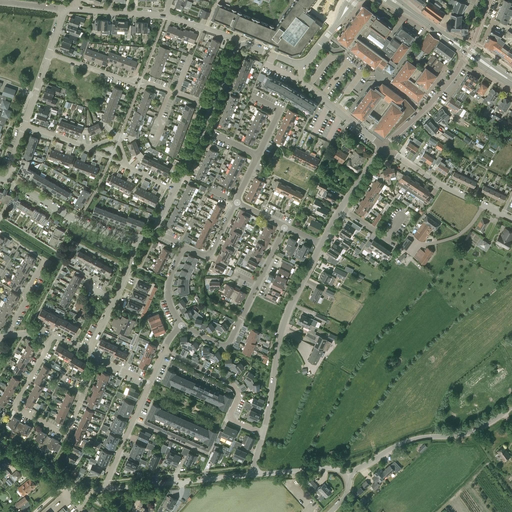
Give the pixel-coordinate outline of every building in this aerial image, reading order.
[(190,8),(191,5),(177,0),(175,6),(183,9),(184,6),(190,8)] [(294,0),(296,1),(295,2),(294,2),(276,25),(277,26),(275,28),(273,27),(274,26),(270,25),(269,27),(267,26),(268,24),(261,22),(261,23),(259,22),(259,20),(252,17),(251,19),(249,18),(250,17),(243,14),(243,16),(241,15),(242,13),(238,11),(237,12),(235,12),(236,11),(232,9),(232,10),(221,5),(222,5),(218,3),(211,20),(215,22),(216,20),(218,20),(217,22),(223,24),(224,23),(226,24),(225,26),(229,27),(229,26),(231,27),(231,28),(235,30),(236,28),(238,29),(237,30),(243,33),(244,31),(246,32),(245,34),(249,35),(253,37),(253,35),(255,36),(255,37),(261,40),(262,39),(264,39),(263,41),(267,43),(267,42),(270,43),(269,46),(272,47),(273,44),(276,46),(274,49),(278,51),(279,49),(281,50),(280,51),(287,54),(287,52),(289,53),(288,55),(292,57),(293,56),(299,54),(299,55),(302,51),(300,50),(301,48),(303,49),(307,44),(306,43),(307,41),(309,43),(313,36),(312,35),(313,33),(314,34),(318,29),(317,28),(318,26),(320,27),(323,24),(306,11),(308,10),(311,7),(309,6),(310,4),(312,5),(315,0),(294,0)] [(426,4),(424,2),(425,0),(414,0),(424,7),(421,11),(438,23),(445,13),(440,9),(441,7),(435,2),(433,4),(428,1),(426,4)] [(465,4),(456,0),(456,1),(455,0),(450,10),(448,11),(453,12),(453,14),(451,14),(451,22),(450,21),(450,23),(446,23),(446,28),(449,28),(449,30),(461,31),(460,33),(462,35),(465,35),(467,33),(468,31),(469,24),(462,23),(461,22),(462,15),(460,15),(460,13),(462,13),(462,12),(463,13),(467,6),(465,5),(465,4)] [(511,9),(511,5),(510,5),(511,2),(504,0),(503,0),(502,6),(511,9)] [(499,11),(500,11),(511,15),(511,9),(502,6),(501,5),(499,11)] [(366,10),(365,9),(364,9),(361,9),(351,22),(350,23),(338,39),(379,70),(386,68),(391,72),(394,67),(395,65),(395,66),(397,63),(396,63),(409,47),(405,44),(407,43),(403,40),(401,44),(394,53),(386,47),(380,54),(377,52),(375,50),(363,41),(366,37),(373,29),(378,33),(385,38),(394,25),(384,17),(380,18),(367,9),(366,10)] [(207,19),(209,12),(204,10),(201,17),(207,19)] [(500,12),(499,12),(498,16),(499,18),(502,19),(500,22),(507,25),(507,24),(510,25),(511,22),(511,15),(500,11),(500,12)] [(82,25),(85,18),(78,16),(77,20),(71,17),(69,23),(78,26),(79,24),(82,25)] [(101,29),(101,20),(95,19),(95,26),(92,26),(91,33),(101,33),(101,29)] [(101,29),(101,33),(110,34),(110,27),(107,27),(108,20),(101,20),(101,29)] [(120,31),(121,21),(115,21),(114,27),(111,26),(111,34),(117,34),(117,30),(120,31)] [(130,38),(130,35),(131,28),(127,28),(128,21),(121,21),(120,31),(127,31),(126,38),(130,38)] [(141,32),(141,22),(135,22),(135,27),(132,27),(132,34),(135,34),(135,31),(141,32)] [(149,34),(149,28),(147,28),(147,23),(141,22),(141,32),(146,32),(146,34),(149,34)] [(77,29),(78,26),(69,23),(66,29),(73,31),(71,34),(78,37),(81,30),(77,29)] [(394,53),(401,44),(403,40),(410,31),(402,25),(395,34),(386,47),(394,53)] [(172,27),(169,26),(165,35),(171,37),(175,27),(174,26),(172,27)] [(176,39),(180,30),(176,29),(176,28),(176,27),(175,27),(171,37),(176,39)] [(494,50),(499,42),(501,39),(503,34),(502,34),(503,33),(492,27),(489,34),(489,35),(484,43),(485,45),(487,46),(487,47),(494,50)] [(380,42),(379,41),(374,38),(378,33),(373,29),(366,37),(378,46),(380,42)] [(182,41),(186,30),(185,30),(185,31),(184,30),(183,31),(183,32),(180,30),(176,39),(182,41)] [(189,32),(186,30),(182,41),(182,39),(188,41),(192,31),(190,31),(189,31),(189,32)] [(193,43),(197,34),(193,33),(193,32),(192,31),(188,41),(193,43)] [(410,46),(417,37),(410,31),(403,40),(407,43),(410,46)] [(511,44),(511,33),(508,31),(507,33),(506,32),(504,35),(503,34),(501,39),(499,42),(494,50),(498,52),(504,57),(511,44)] [(385,38),(378,33),(374,38),(379,41),(382,38),(383,39),(384,37),(385,38)] [(428,54),(439,40),(429,33),(419,46),(428,54)] [(75,43),(77,38),(71,36),(70,39),(64,36),(62,42),(70,45),(71,42),(75,43)] [(375,50),(378,46),(366,37),(363,41),(375,50)] [(220,42),(212,39),(211,42),(208,41),(207,43),(218,47),(220,42)] [(441,54),(447,46),(440,40),(433,49),(441,54)] [(70,45),(62,42),(60,48),(65,49),(63,54),(71,56),(73,50),(69,49),(70,45)] [(377,52),(383,44),(380,42),(378,46),(375,50),(377,52)] [(207,43),(206,45),(209,46),(207,49),(215,53),(218,47),(207,43)] [(380,54),(386,47),(383,44),(377,52),(380,54)] [(167,56),(169,50),(159,46),(159,48),(159,49),(160,49),(158,52),(167,56)] [(448,60),(454,52),(447,46),(441,54),(444,56),(442,58),(445,60),(446,58),(448,60)] [(88,61),(92,51),(87,49),(83,57),(87,59),(87,60),(88,61)] [(203,52),(202,53),(213,58),(215,53),(207,49),(206,53),(203,52)] [(94,61),(98,53),(92,51),(88,61),(90,61),(91,61),(91,60),(94,61)] [(112,63),(115,54),(110,52),(108,56),(108,57),(106,62),(107,63),(108,62),(109,62),(112,63)] [(167,56),(158,52),(157,56),(155,56),(155,57),(165,61),(167,56)] [(99,65),(103,55),(98,53),(94,61),(98,63),(97,63),(98,64),(99,65)] [(202,53),(201,56),(204,57),(203,60),(211,63),(213,58),(202,53)] [(117,66),(121,56),(115,54),(112,63),(115,64),(115,65),(116,66),(117,66)] [(105,65),(106,62),(108,57),(108,56),(103,55),(99,65),(100,65),(101,65),(101,64),(105,65)] [(432,67),(438,59),(433,55),(427,63),(432,67)] [(123,67),(126,58),(121,56),(117,66),(118,67),(119,66),(123,67)] [(163,66),(165,61),(155,57),(155,58),(155,59),(156,60),(154,63),(163,66)] [(128,70),(131,60),(126,58),(123,67),(126,68),(126,69),(126,70),(128,70)] [(200,63),(192,59),(191,61),(199,64),(210,69),(212,64),(211,63),(203,60),(204,61),(203,64),(200,63)] [(251,67),(253,62),(244,59),(243,64),(251,67)] [(134,71),(137,62),(131,60),(128,70),(129,71),(130,70),(134,71)] [(422,71),(407,60),(393,78),(394,79),(394,83),(415,99),(415,98),(420,98),(436,76),(425,67),(422,71)] [(444,64),(439,60),(433,68),(438,72),(444,64)] [(163,66),(154,63),(153,66),(151,66),(151,68),(161,72),(163,66)] [(207,74),(210,69),(199,64),(198,67),(201,68),(200,71),(207,74)] [(249,72),(251,67),(243,64),(241,69),(249,72)] [(159,77),(161,72),(151,68),(151,69),(151,70),(150,74),(159,77)] [(247,77),(249,72),(241,69),(239,74),(247,77)] [(198,74),(195,73),(195,75),(205,79),(207,74),(200,71),(198,74)] [(193,74),(190,73),(189,75),(196,78),(195,81),(203,85),(205,79),(195,75),(193,74)] [(257,80),(263,83),(266,75),(260,73),(257,80)] [(457,112),(478,79),(470,73),(466,79),(463,78),(446,105),(457,112)] [(245,83),(247,77),(239,74),(237,79),(245,83)] [(282,82),(268,76),(263,87),(268,90),(269,88),(277,91),(284,96),(312,113),(318,104),(290,87),(282,82)] [(245,83),(237,79),(233,87),(242,91),(245,83)] [(201,90),(203,85),(195,81),(193,85),(189,83),(188,84),(201,90)] [(0,87),(2,83),(0,82),(0,137),(2,133),(0,132),(3,124),(4,124),(7,117),(9,118),(11,111),(7,109),(10,102),(5,100),(7,96),(13,98),(16,90),(5,86),(2,95),(0,94),(0,87)] [(188,85),(183,82),(182,85),(191,89),(190,92),(198,96),(201,90),(188,84),(188,85)] [(488,86),(482,83),(482,82),(481,82),(482,83),(480,85),(478,84),(475,90),(473,89),(470,94),(473,96),(476,91),(482,95),(483,95),(488,87),(488,86)] [(400,96),(390,89),(385,85),(375,86),(375,87),(373,89),(371,87),(352,112),(360,118),(358,120),(368,127),(367,128),(367,129),(368,128),(371,131),(371,132),(372,131),(368,128),(371,125),(384,135),(393,124),(397,123),(403,115),(402,110),(400,108),(401,106),(402,106),(400,96)] [(58,94),(60,89),(53,86),(52,89),(46,87),(44,93),(53,95),(54,93),(58,94)] [(124,97),(125,95),(121,93),(122,90),(114,87),(112,92),(124,97)] [(487,101),(491,104),(493,101),(494,102),(496,98),(495,98),(498,93),(492,89),(486,98),(485,97),(484,99),(482,101),(486,103),(487,101)] [(151,98),(153,93),(145,90),(143,95),(151,98)] [(123,99),(124,97),(112,92),(110,98),(118,101),(119,97),(123,99)] [(54,106),(56,101),(51,99),(53,95),(44,93),(42,99),(48,101),(47,104),(54,106)] [(149,104),(151,98),(143,95),(141,101),(149,104)] [(236,103),(238,98),(230,95),(228,100),(236,103)] [(496,109),(500,112),(507,99),(504,97),(500,104),(499,103),(496,109)] [(120,107),(121,105),(117,104),(118,101),(110,98),(108,103),(120,107)] [(505,111),(507,108),(511,101),(507,99),(500,112),(503,113),(504,111),(505,111)] [(147,109),(149,104),(141,101),(139,106),(147,109)] [(120,109),(120,107),(108,103),(106,108),(114,111),(115,108),(119,110),(120,109)] [(194,107),(185,104),(184,107),(180,106),(179,108),(183,110),(192,113),(194,107)] [(487,117),(493,108),(488,105),(483,114),(487,117)] [(145,115),(147,109),(139,106),(137,111),(143,114),(145,115)] [(39,107),(37,113),(47,116),(46,116),(50,117),(51,113),(56,114),(58,111),(52,109),(53,108),(51,107),(51,108),(46,107),(46,110),(39,107)] [(116,118),(117,116),(112,115),(114,111),(106,108),(104,114),(116,118)] [(451,128),(453,126),(444,117),(448,114),(442,108),(437,112),(449,125),(450,126),(451,128)] [(295,119),(298,114),(289,109),(286,115),(295,119)] [(190,118),(192,113),(183,110),(181,115),(190,118)] [(265,120),(265,119),(265,118),(266,114),(260,112),(258,111),(258,110),(255,116),(265,120)] [(141,119),(143,114),(137,111),(135,111),(133,116),(141,119)] [(449,125),(437,112),(432,117),(438,123),(440,121),(443,124),(444,123),(448,128),(450,126),(449,125)] [(48,127),(49,124),(48,123),(48,122),(48,121),(45,120),(46,116),(47,116),(37,113),(35,119),(42,121),(41,124),(48,127)] [(491,118),(489,120),(492,122),(494,119),(496,117),(497,118),(498,115),(495,113),(494,115),(493,115),(491,118)] [(115,120),(116,118),(104,114),(102,119),(101,119),(99,121),(104,125),(106,123),(107,121),(110,122),(111,119),(115,120)] [(462,124),(464,120),(454,114),(451,117),(462,124)] [(181,115),(179,115),(177,119),(180,120),(179,121),(188,124),(190,118),(181,115)] [(293,124),(295,119),(286,115),(284,120),(293,124)] [(141,119),(133,116),(131,121),(139,125),(141,119)] [(263,122),(264,121),(265,120),(255,116),(253,121),(261,125),(263,122)] [(63,130),(66,122),(67,119),(62,117),(61,120),(60,120),(58,128),(63,130)] [(227,127),(229,122),(221,119),(219,124),(227,127)] [(290,129),(293,124),(284,120),(281,125),(290,129)] [(432,134),(437,129),(429,120),(423,125),(432,134)] [(503,122),(502,122),(499,126),(505,129),(507,125),(508,122),(504,120),(503,122)] [(69,132),(72,121),(70,121),(69,123),(66,122),(63,130),(69,132)] [(74,134),(77,126),(73,125),(74,122),(72,121),(69,132),(74,134)] [(96,133),(102,131),(100,128),(102,128),(104,125),(99,121),(98,122),(98,123),(93,125),(96,133)] [(129,127),(137,130),(139,125),(131,121),(129,127)] [(186,129),(188,124),(179,121),(177,126),(186,129)] [(260,131),(260,130),(260,128),(261,125),(253,121),(250,126),(260,131)] [(82,127),(83,125),(78,123),(77,126),(74,134),(79,136),(80,133),(82,134),(85,134),(85,127),(82,127)] [(96,133),(93,125),(88,128),(87,127),(85,127),(85,134),(88,134),(90,133),(91,135),(96,133)] [(288,134),(290,129),(281,125),(279,130),(288,134)] [(184,135),(186,129),(177,126),(176,132),(184,135)] [(258,132),(260,132),(260,131),(250,126),(248,131),(256,135),(258,132)] [(129,135),(129,138),(136,138),(138,138),(139,136),(138,136),(140,131),(137,130),(129,127),(127,132),(130,134),(129,135)] [(285,139),(288,134),(279,130),(276,135),(285,139)] [(452,139),(454,135),(445,130),(443,134),(452,139)] [(255,141),(255,140),(255,138),(256,135),(248,131),(245,136),(255,141)] [(182,140),(184,135),(176,132),(174,137),(182,140)] [(283,145),(285,139),(276,135),(274,140),(283,145)] [(253,142),(255,142),(255,141),(245,136),(243,141),(251,146),(253,142)] [(180,145),(182,140),(174,137),(172,142),(180,145)] [(414,143),(417,139),(414,137),(412,141),(409,139),(407,141),(408,141),(405,147),(410,150),(414,143)] [(430,137),(428,141),(434,145),(437,141),(430,137)] [(129,150),(137,146),(135,141),(136,141),(136,138),(129,138),(129,142),(130,143),(127,144),(129,150)] [(414,153),(418,147),(419,146),(416,144),(418,140),(417,139),(414,143),(410,150),(414,153)] [(178,151),(180,145),(172,142),(170,148),(178,151)] [(349,152),(352,146),(345,142),(342,148),(349,152)] [(442,151),(445,146),(439,142),(435,147),(442,151)] [(139,151),(137,146),(129,150),(132,155),(134,154),(135,156),(137,158),(142,153),(140,151),(139,151)] [(429,150),(428,149),(426,148),(424,146),(420,153),(422,154),(420,157),(425,160),(429,155),(432,150),(430,149),(429,150)] [(54,160),(58,147),(56,147),(54,151),(51,150),(49,154),(48,157),(48,158),(54,160)] [(59,162),(62,153),(59,152),(60,148),(58,147),(54,160),(59,162)] [(176,156),(178,151),(170,148),(168,153),(176,156)] [(296,158),(300,150),(295,148),(291,157),(293,158),(294,157),(296,158)] [(214,157),(217,152),(209,149),(207,153),(214,157)] [(342,163),(347,155),(338,149),(333,157),(342,163)] [(64,164),(69,151),(67,150),(65,155),(62,153),(59,162),(64,164)] [(301,161),(305,152),(300,150),(296,158),(299,159),(298,160),(301,161)] [(71,167),(74,158),(73,158),(73,157),(69,156),(71,152),(69,151),(64,164),(70,165),(69,166),(71,167)] [(357,172),(360,167),(359,166),(365,158),(354,151),(345,164),(357,172)] [(306,163),(310,155),(305,152),(301,161),(303,162),(303,161),(306,163)] [(145,166),(149,158),(143,156),(144,155),(142,153),(137,158),(139,160),(141,161),(140,164),(145,166)] [(212,162),(214,157),(207,153),(204,158),(212,162)] [(244,164),(244,163),(244,161),(245,158),(237,154),(234,159),(244,164)] [(308,165),(310,166),(314,157),(310,155),(306,163),(309,164),(308,165)] [(430,164),(434,158),(429,155),(425,160),(430,164)] [(444,162),(441,160),(442,158),(439,156),(435,163),(437,165),(435,167),(441,171),(445,165),(448,160),(446,159),(444,162)] [(79,170),(83,158),(81,157),(80,161),(76,160),(76,161),(74,160),(75,159),(74,158),(71,167),(71,169),(73,169),(74,168),(79,170)] [(154,161),(155,158),(153,157),(152,160),(149,158),(145,166),(150,169),(154,161)] [(314,157),(310,166),(313,167),(313,166),(316,167),(320,159),(314,157)] [(22,170),(27,168),(30,160),(23,158),(20,167),(21,167),(22,170)] [(84,172),(87,164),(84,163),(85,159),(83,158),(79,170),(84,172)] [(155,171),(159,163),(156,162),(157,159),(155,158),(154,161),(150,169),(155,171)] [(210,166),(212,162),(204,158),(202,162),(210,166)] [(452,163),(449,168),(447,166),(450,161),(449,161),(451,159),(449,158),(448,160),(445,165),(441,171),(445,174),(447,171),(450,173),(453,169),(452,169),(455,165),(452,163)] [(242,165),(243,165),(244,164),(234,159),(232,164),(240,168),(242,165)] [(160,174),(167,161),(165,160),(162,165),(159,163),(155,171),(160,174)] [(89,174),(94,162),(92,161),(90,165),(87,164),(84,172),(89,174)] [(95,176),(98,168),(95,167),(96,163),(94,162),(89,174),(95,176)] [(208,171),(210,166),(202,162),(200,167),(208,171)] [(168,164),(166,163),(160,174),(166,176),(170,168),(166,167),(168,164)] [(239,174),(239,173),(239,172),(239,171),(240,168),(232,164),(229,169),(239,174)] [(205,175),(208,171),(200,167),(198,172),(205,175)] [(391,168),(391,167),(388,168),(390,177),(395,176),(397,178),(401,173),(397,170),(395,170),(394,168),(391,168)] [(460,174),(462,168),(460,167),(459,170),(458,170),(457,172),(454,171),(451,177),(457,180),(460,174)] [(31,179),(35,173),(27,168),(22,170),(23,173),(23,174),(31,179)] [(384,180),(385,178),(390,177),(388,168),(386,168),(386,169),(383,170),(384,172),(381,173),(379,177),(384,180)] [(237,175),(238,175),(239,174),(229,169),(227,174),(235,178),(237,175)] [(203,180),(205,175),(198,172),(195,176),(203,180)] [(37,182),(40,176),(35,173),(31,179),(37,182)] [(114,185),(119,174),(117,173),(116,177),(112,175),(111,178),(108,176),(106,181),(111,184),(110,187),(113,188),(114,185)] [(403,174),(401,173),(397,178),(399,179),(395,185),(398,186),(399,185),(401,186),(408,176),(406,175),(406,176),(403,174)] [(468,185),(471,179),(473,174),(471,173),(469,178),(465,176),(463,182),(468,185)] [(119,188),(123,180),(120,179),(122,175),(119,174),(114,185),(119,188)] [(234,184),(235,183),(234,182),(235,178),(227,174),(225,180),(234,184)] [(463,182),(465,176),(460,174),(457,180),(463,182)] [(474,187),(479,176),(477,175),(475,178),(474,178),(473,180),(471,179),(468,185),(474,187)] [(42,186),(46,179),(40,176),(37,182),(42,186)] [(406,190),(412,180),(410,178),(410,177),(408,176),(401,186),(406,190)] [(384,180),(379,177),(377,179),(375,182),(374,181),(373,183),(381,189),(385,184),(382,182),(384,180)] [(124,190),(130,178),(128,178),(126,181),(123,180),(119,188),(124,190)] [(132,180),(130,178),(124,190),(123,193),(128,196),(133,185),(130,184),(132,180)] [(262,187),(264,182),(255,178),(253,183),(262,187)] [(48,189),(52,182),(46,179),(42,186),(48,189)] [(233,186),(234,185),(234,184),(225,180),(222,185),(230,189),(232,185),(233,186)] [(280,182),(276,180),(276,181),(274,180),(271,187),(275,189),(274,190),(276,191),(280,182)] [(333,202),(336,195),(327,191),(325,190),(327,186),(319,183),(314,180),(312,182),(318,185),(318,187),(323,189),(324,191),(322,196),(324,197),(324,198),(333,202)] [(406,190),(405,191),(407,192),(407,191),(410,193),(412,190),(417,182),(415,180),(414,181),(412,180),(406,190)] [(489,188),(492,182),(490,181),(488,184),(487,186),(484,185),(481,191),(487,194),(489,188)] [(54,192),(58,186),(52,182),(48,189),(54,192)] [(282,194),(285,186),(281,184),(281,182),(280,182),(276,191),(282,194)] [(410,193),(415,196),(421,186),(419,184),(419,183),(417,182),(412,190),(410,193)] [(259,192),(262,187),(253,183),(250,188),(259,192)] [(379,193),(381,189),(373,183),(371,185),(372,186),(371,188),(379,193)] [(138,197),(144,185),(142,184),(140,188),(137,187),(133,195),(138,197)] [(193,193),(195,188),(188,184),(185,189),(193,193)] [(495,190),(497,185),(495,184),(493,189),(489,188),(487,194),(492,196),(495,190)] [(144,200),(148,192),(144,191),(146,186),(144,185),(138,197),(144,200)] [(291,187),(286,185),(286,186),(285,186),(282,194),(287,196),(291,189),(290,188),(291,187)] [(60,196),(63,189),(58,186),(54,192),(60,196)] [(415,196),(419,199),(426,188),(424,186),(423,187),(421,186),(415,196)] [(257,197),(259,192),(250,188),(248,193),(257,197)] [(380,194),(379,193),(371,188),(369,190),(368,190),(367,192),(377,199),(380,194)] [(428,195),(430,192),(428,190),(428,189),(426,188),(419,199),(425,203),(427,202),(430,196),(428,195)] [(69,192),(63,189),(60,196),(65,199),(67,196),(69,197),(72,193),(70,192),(69,192)] [(86,198),(89,193),(86,191),(83,189),(80,194),(86,198)] [(191,197),(193,193),(185,189),(183,193),(191,197)] [(295,191),(291,189),(287,196),(294,200),(298,191),(296,190),(295,191)] [(506,195),(508,190),(506,189),(504,194),(500,193),(498,199),(503,201),(506,195)] [(149,202),(154,190),(153,190),(151,194),(148,192),(144,200),(149,202)] [(156,201),(158,197),(155,195),(157,191),(154,190),(149,202),(154,205),(156,201)] [(498,199),(500,193),(495,190),(492,196),(498,199)] [(0,200),(6,203),(10,195),(0,191),(0,200)] [(299,202),(303,194),(300,193),(301,192),(298,191),(294,200),(299,202)] [(374,203),(377,199),(367,192),(365,194),(366,195),(365,197),(374,203)] [(189,202),(191,197),(183,193),(181,198),(189,202)] [(254,203),(257,197),(248,193),(245,198),(254,203)] [(84,203),(86,198),(80,194),(77,199),(84,203)] [(16,209),(16,208),(20,201),(10,195),(6,203),(16,209)] [(374,203),(365,197),(363,200),(362,199),(361,201),(371,208),(374,203)] [(186,206),(189,202),(181,198),(179,202),(186,206)] [(81,208),(84,203),(77,199),(74,204),(81,208)] [(325,217),(328,210),(320,206),(321,203),(315,200),(313,205),(317,207),(315,212),(325,217)] [(21,211),(25,204),(20,201),(16,208),(21,211)] [(368,212),(371,208),(361,201),(360,203),(360,204),(359,206),(368,212)] [(184,211),(186,206),(179,202),(176,207),(175,206),(183,210),(184,211)] [(25,213),(29,207),(25,204),(21,211),(25,213)] [(221,213),(224,208),(216,204),(214,209),(221,213)] [(98,215),(100,208),(95,206),(92,213),(98,215)] [(181,215),(183,210),(175,206),(173,211),(181,215)] [(368,212),(359,206),(357,209),(356,208),(355,210),(365,217),(368,212)] [(30,216),(34,209),(29,207),(25,213),(30,216)] [(34,220),(39,212),(34,209),(30,216),(29,217),(34,220)] [(219,218),(221,213),(214,209),(211,214),(219,218)] [(179,219),(181,215),(173,211),(171,215),(179,219)] [(39,223),(43,215),(39,212),(34,220),(39,223)] [(250,218),(252,215),(246,212),(245,215),(239,212),(237,216),(238,217),(237,218),(246,223),(249,217),(250,218)] [(216,223),(219,218),(211,214),(209,219),(209,220),(215,223),(216,223)] [(44,225),(48,218),(43,215),(39,223),(44,225)] [(176,224),(177,223),(179,219),(171,215),(169,220),(176,224)] [(317,232),(321,224),(314,220),(315,218),(309,215),(306,221),(310,223),(307,227),(317,232)] [(429,225),(433,220),(427,215),(423,220),(424,221),(414,235),(423,241),(428,234),(423,231),(428,224),(429,225)] [(124,225),(128,216),(127,218),(122,217),(119,223),(124,225)] [(130,225),(133,218),(128,216),(124,225),(125,223),(130,225)] [(136,227),(139,220),(133,218),(130,225),(136,227)] [(244,226),(246,223),(237,218),(237,220),(236,219),(234,224),(239,226),(238,229),(244,232),(246,227),(244,226)] [(488,223),(489,221),(482,218),(476,228),(483,233),(484,230),(483,230),(487,223),(488,223)] [(205,224),(212,228),(215,223),(209,220),(209,219),(207,219),(205,224)] [(141,229),(144,222),(139,220),(136,227),(141,229)] [(176,224),(169,220),(166,225),(174,229),(176,225),(177,226),(178,224),(177,223),(176,224)] [(436,229),(439,224),(433,220),(429,225),(428,224),(423,231),(428,234),(433,227),(436,229)] [(273,234),(275,230),(269,227),(270,224),(265,221),(262,227),(264,227),(262,230),(271,235),(272,233),(273,234)] [(351,226),(346,223),(343,229),(351,234),(355,228),(357,230),(359,230),(361,227),(354,223),(353,225),(351,226)] [(210,233),(212,228),(205,224),(202,229),(210,233)] [(61,237),(64,232),(56,227),(53,232),(61,237)] [(510,242),(511,238),(511,231),(505,228),(500,237),(499,236),(495,241),(508,248),(511,242),(510,242)] [(207,238),(210,233),(202,229),(200,234),(207,238)] [(242,235),(244,232),(238,229),(236,232),(231,229),(229,233),(230,234),(229,235),(238,240),(239,236),(241,237),(242,235)] [(349,246),(351,242),(347,240),(351,234),(343,229),(339,234),(343,238),(344,239),(342,241),(349,246)] [(271,235),(262,230),(261,234),(259,233),(256,238),(262,241),(264,238),(269,241),(271,237),(270,236),(271,235)] [(59,242),(61,237),(53,232),(51,237),(59,242)] [(205,243),(207,238),(200,234),(197,239),(205,243)] [(238,240),(229,235),(229,237),(227,236),(225,240),(231,243),(230,246),(237,250),(240,244),(236,243),(238,240)] [(10,241),(2,236),(0,238),(0,237),(0,244),(3,247),(4,245),(7,246),(10,241)] [(56,246),(59,242),(51,237),(48,242),(56,246)] [(292,255),(295,249),(292,247),(296,240),(289,237),(287,241),(288,242),(285,247),(288,249),(286,252),(292,255)] [(265,251),(266,246),(261,244),(262,241),(256,238),(254,243),(256,244),(254,247),(263,252),(263,250),(265,251)] [(413,242),(407,238),(401,246),(407,250),(413,242)] [(483,240),(481,238),(476,245),(486,251),(490,244),(488,243),(488,242),(483,239),(483,240)] [(202,248),(205,243),(197,239),(195,245),(202,248)] [(372,250),(377,243),(373,240),(368,247),(372,250)] [(338,245),(334,242),(330,248),(339,253),(342,248),(345,249),(347,249),(348,246),(342,242),(340,245),(338,245)] [(377,253),(381,246),(377,243),(372,250),(377,253)] [(298,246),(294,255),(299,258),(303,260),(305,256),(309,247),(308,246),(309,246),(308,246),(308,245),(307,245),(307,244),(306,244),(305,244),(304,244),(303,244),(301,248),(298,246)] [(237,250),(230,246),(228,249),(223,246),(221,250),(222,251),(221,252),(230,256),(231,253),(235,255),(237,250)] [(381,256),(386,248),(381,246),(377,253),(381,256)] [(465,246),(463,246),(460,250),(461,251),(461,252),(462,253),(461,254),(464,256),(465,255),(469,249),(465,246)] [(263,252),(254,247),(253,250),(249,249),(246,254),(254,258),(255,255),(261,258),(263,254),(262,253),(263,252)] [(420,248),(414,256),(424,264),(433,252),(427,247),(424,251),(420,248)] [(168,257),(170,252),(163,248),(160,253),(168,257)] [(336,265),(337,261),(335,259),(339,253),(330,248),(326,254),(329,255),(329,257),(327,261),(336,265)] [(390,251),(386,248),(381,256),(385,259),(385,260),(387,261),(391,255),(388,254),(390,251)] [(84,254),(79,251),(78,252),(77,252),(76,254),(77,255),(74,259),(77,260),(75,265),(74,264),(73,267),(76,268),(77,266),(78,264),(79,262),(84,254)] [(230,256),(221,252),(220,254),(219,253),(217,257),(223,260),(222,263),(227,266),(230,260),(228,259),(230,256)] [(165,262),(168,257),(160,253),(158,259),(165,262)] [(405,253),(398,259),(399,259),(401,262),(406,258),(405,257),(406,256),(405,253)] [(84,264),(88,256),(84,254),(79,262),(84,264)] [(254,270),(257,263),(253,261),(254,258),(246,254),(244,259),(247,261),(246,264),(250,267),(250,268),(254,270)] [(32,265),(34,263),(33,262),(34,259),(26,255),(23,260),(32,265)] [(196,263),(198,259),(188,255),(187,259),(188,259),(186,262),(194,266),(196,262),(196,263)] [(88,268),(93,259),(88,256),(84,264),(87,266),(87,267),(87,268),(88,268)] [(94,269),(98,261),(93,259),(88,268),(90,270),(91,268),(94,269)] [(163,267),(165,262),(158,259),(155,264),(163,267)] [(31,268),(32,265),(23,260),(20,265),(28,270),(30,267),(31,268)] [(16,269),(11,265),(13,262),(10,261),(8,264),(16,269)] [(99,272),(103,264),(98,261),(94,269),(99,272)] [(194,266),(186,262),(185,262),(183,266),(184,266),(183,269),(182,270),(190,273),(192,270),(193,270),(195,266),(194,266)] [(279,268),(289,273),(292,267),(291,266),(289,265),(288,265),(286,264),(284,263),(283,262),(282,262),(279,268)] [(226,269),(227,266),(222,263),(220,266),(216,264),(212,271),(216,273),(217,271),(221,273),(224,268),(226,269)] [(103,274),(107,266),(103,264),(99,272),(103,274)] [(160,273),(163,267),(155,264),(153,269),(160,273)] [(26,275),(28,273),(26,272),(28,270),(20,265),(17,270),(26,275)] [(107,266),(103,274),(108,277),(108,276),(111,278),(113,273),(111,272),(112,269),(107,266)] [(333,272),(332,274),(343,279),(344,278),(346,273),(335,267),(333,272)] [(286,278),(289,273),(279,268),(276,274),(286,278)] [(190,273),(182,270),(183,269),(181,269),(180,273),(181,274),(179,278),(189,280),(189,276),(190,277),(191,274),(190,273)] [(25,278),(26,275),(17,270),(14,275),(22,280),(24,277),(25,278)] [(330,274),(324,271),(320,279),(332,285),(335,278),(329,275),(330,274)] [(79,283),(82,278),(74,274),(71,279),(79,283)] [(283,285),(286,278),(276,274),(275,277),(274,280),(283,285)] [(20,286),(21,284),(20,283),(22,280),(14,275),(11,280),(20,286)] [(189,280),(179,278),(178,277),(177,282),(179,282),(178,286),(178,287),(188,287),(188,286),(187,286),(188,283),(189,283),(190,280),(189,280)] [(215,281),(215,278),(206,278),(206,284),(210,284),(210,289),(214,289),(214,288),(219,288),(219,281),(215,281)] [(77,288),(79,283),(71,279),(69,283),(77,288)] [(19,288),(20,286),(11,280),(8,285),(16,290),(17,287),(19,288)] [(280,291),(283,285),(274,280),(273,281),(271,286),(280,291)] [(150,287),(138,281),(135,287),(148,293),(150,287)] [(74,292),(77,288),(69,283),(66,288),(74,292)] [(230,301),(234,293),(231,292),(233,288),(226,284),(224,288),(226,289),(224,294),(227,295),(225,299),(230,301)] [(178,287),(178,286),(177,286),(177,291),(179,291),(179,296),(189,293),(188,293),(188,290),(189,290),(188,287),(178,287)] [(278,296),(280,291),(271,286),(268,291),(278,296)] [(155,291),(156,288),(153,287),(152,290),(148,298),(146,305),(142,313),(141,316),(144,318),(145,314),(149,306),(151,300),(155,291)] [(317,302),(323,291),(316,287),(311,296),(310,298),(310,299),(317,302)] [(72,297),(74,292),(66,288),(64,293),(72,297)] [(245,298),(246,294),(239,291),(237,295),(234,293),(230,301),(236,304),(238,300),(241,302),(243,297),(245,298)] [(275,301),(276,301),(278,296),(268,291),(266,296),(268,297),(269,298),(271,299),(273,300),(275,301)] [(16,302),(17,300),(16,299),(18,296),(10,292),(7,297),(16,302)] [(146,297),(133,292),(130,298),(143,303),(146,297)] [(69,302),(72,297),(64,293),(61,298),(69,302)] [(181,307),(186,303),(185,302),(188,302),(187,295),(181,297),(181,300),(177,303),(181,307)] [(15,305),(16,302),(7,297),(4,302),(12,307),(13,304),(15,305)] [(66,307),(69,302),(61,298),(58,303),(66,307)] [(10,313),(11,311),(10,310),(12,307),(4,302),(1,307),(10,313)] [(142,307),(129,302),(126,308),(139,313),(142,307)] [(8,315),(10,313),(1,307),(0,308),(0,313),(6,317),(7,314),(8,315)] [(41,322),(47,311),(42,309),(37,317),(41,319),(41,318),(42,319),(40,322),(41,322)] [(198,313),(193,309),(191,311),(190,310),(184,312),(187,318),(191,316),(193,318),(198,313)] [(47,323),(52,314),(47,311),(41,322),(42,323),(43,319),(44,320),(44,321),(47,323)] [(200,326),(202,320),(200,319),(202,317),(198,313),(193,318),(195,319),(194,324),(200,326)] [(316,313),(315,317),(325,322),(327,318),(323,315),(322,316),(316,313)] [(51,327),(57,316),(52,314),(47,323),(51,325),(51,323),(52,324),(50,327),(51,327)] [(150,324),(161,320),(158,314),(148,318),(150,324)] [(135,321),(122,315),(121,319),(115,316),(111,325),(117,327),(115,330),(128,336),(135,321)] [(308,318),(304,316),(302,315),(300,319),(304,321),(316,327),(316,326),(315,326),(317,321),(312,318),(311,319),(308,317),(308,318)] [(57,328),(58,326),(62,319),(57,316),(51,327),(52,328),(53,325),(54,325),(54,326),(57,328)] [(64,329),(67,322),(62,319),(58,326),(64,329)] [(327,340),(315,334),(316,331),(314,330),(316,327),(304,321),(300,319),(298,323),(304,326),(303,326),(311,330),(309,334),(308,333),(306,336),(312,339),(311,341),(315,343),(314,346),(315,346),(308,360),(316,364),(323,350),(322,350),(323,348),(327,350),(331,342),(327,340)] [(153,330),(163,326),(161,320),(150,324),(153,330)] [(216,330),(219,324),(213,321),(212,324),(211,323),(206,327),(210,332),(214,329),(216,330)] [(69,332),(73,325),(67,322),(64,329),(69,332)] [(229,327),(225,322),(221,325),(219,324),(216,330),(222,333),(223,330),(224,331),(229,327)] [(74,335),(78,328),(73,325),(69,332),(74,335)] [(155,336),(165,332),(163,326),(153,330),(155,336)] [(257,338),(259,339),(262,334),(251,329),(249,334),(257,338)] [(256,344),(259,339),(257,338),(249,334),(246,340),(247,340),(254,344),(254,343),(256,344)] [(186,348),(189,343),(187,341),(187,337),(181,337),(181,343),(182,343),(181,346),(186,348)] [(103,349),(106,342),(101,339),(97,346),(103,349)] [(254,344),(247,340),(245,346),(253,350),(256,344),(254,343),(254,344)] [(199,346),(196,341),(192,344),(189,343),(186,348),(192,351),(194,348),(194,349),(199,346)] [(38,346),(32,342),(30,345),(28,344),(25,349),(32,353),(34,350),(36,352),(37,349),(38,346)] [(108,351),(112,344),(106,342),(103,349),(108,351)] [(154,352),(156,347),(148,343),(146,349),(154,352)] [(114,354),(117,347),(112,344),(108,351),(114,354)] [(59,355),(63,348),(58,345),(54,352),(59,355)] [(250,355),(253,350),(245,346),(242,351),(250,355)] [(118,359),(122,351),(116,349),(117,347),(114,354),(113,356),(118,359)] [(209,359),(212,353),(209,352),(209,347),(203,347),(203,354),(205,354),(203,356),(209,359)] [(64,358),(68,351),(63,348),(59,355),(64,358)] [(151,358),(154,352),(146,349),(143,348),(143,349),(145,350),(143,354),(151,358)] [(184,348),(181,354),(187,357),(189,351),(184,348)] [(32,359),(33,357),(31,356),(32,353),(25,349),(22,354),(32,359)] [(69,361),(74,354),(68,351),(64,358),(69,361)] [(124,361),(127,354),(122,351),(118,359),(124,361)] [(222,356),(218,352),(214,355),(212,353),(209,359),(214,362),(216,359),(217,360),(222,356)] [(30,362),(32,359),(22,354),(19,359),(26,363),(28,361),(30,362)] [(73,366),(77,359),(72,356),(74,354),(69,361),(68,363),(73,366)] [(149,363),(151,358),(143,354),(141,360),(149,363)] [(231,370),(234,364),(232,363),(232,358),(225,358),(225,364),(227,364),(225,367),(231,370)] [(26,370),(27,368),(24,366),(26,363),(19,359),(16,364),(26,370)] [(79,369),(83,362),(77,359),(73,366),(79,369)] [(206,359),(203,365),(209,367),(211,362),(206,359)] [(146,369),(149,363),(141,360),(138,366),(146,369)] [(171,383),(175,374),(175,373),(170,370),(174,361),(173,361),(172,361),(171,361),(171,362),(168,368),(168,369),(162,381),(170,385),(171,383)] [(84,372),(88,365),(83,362),(79,369),(84,372)] [(234,364),(231,370),(237,373),(238,370),(239,371),(244,367),(240,362),(236,365),(234,364)] [(24,373),(26,370),(16,364),(13,370),(20,374),(22,371),(24,373)] [(47,375),(50,369),(43,365),(40,371),(47,375)] [(493,367),(480,373),(490,393),(502,388),(493,367)] [(44,380),(47,375),(40,371),(37,376),(44,380)] [(107,380),(109,381),(109,380),(111,376),(102,372),(100,375),(98,374),(97,376),(107,380)] [(247,385),(253,382),(251,379),(254,375),(249,372),(245,377),(247,378),(244,379),(247,385)] [(180,376),(175,374),(171,383),(176,386),(180,376)] [(16,386),(19,380),(12,376),(9,382),(16,386)] [(41,385),(44,380),(37,376),(34,381),(36,383),(41,385)] [(105,386),(107,380),(97,376),(96,379),(98,380),(97,382),(105,386)] [(185,379),(180,376),(176,386),(181,388),(185,379)] [(190,381),(185,379),(181,388),(186,390),(190,381)] [(195,383),(190,381),(186,390),(191,392),(195,383)] [(13,391),(16,386),(9,382),(6,387),(13,391)] [(103,388),(105,386),(97,382),(96,386),(93,385),(92,387),(104,392),(105,391),(105,389),(103,388)] [(254,384),(253,382),(247,385),(250,390),(253,389),(253,390),(260,390),(259,384),(254,384)] [(36,383),(34,388),(41,392),(43,386),(41,385),(36,383)] [(199,385),(195,383),(191,392),(195,394),(199,385)] [(204,387),(199,385),(195,394),(200,396),(204,387)] [(471,386),(452,395),(459,408),(478,398),(471,386)] [(10,396),(13,391),(6,387),(3,392),(10,396)] [(93,391),(92,394),(102,398),(104,393),(109,395),(110,393),(105,391),(104,392),(92,387),(91,390),(93,391)] [(135,389),(130,387),(127,395),(136,399),(139,393),(134,391),(135,389)] [(209,389),(204,387),(200,396),(205,398),(209,389)] [(38,397),(41,392),(34,388),(31,393),(38,397)] [(214,391),(209,389),(205,398),(210,400),(214,391)] [(219,393),(214,391),(210,400),(215,403),(219,393)] [(7,401),(10,396),(3,392),(0,397),(7,401)] [(72,401),(74,395),(67,392),(64,398),(72,401)] [(35,402),(38,397),(31,393),(28,398),(35,402)] [(215,403),(220,405),(224,396),(219,393),(215,403)] [(102,398),(92,394),(91,397),(89,396),(88,398),(100,403),(100,402),(102,398)] [(232,398),(230,397),(224,394),(224,396),(220,405),(219,406),(227,410),(232,398)] [(249,403),(247,402),(244,407),(250,410),(252,404),(261,408),(264,400),(263,399),(264,396),(261,395),(259,400),(254,398),(252,402),(251,404),(249,403)] [(32,407),(35,402),(28,398),(25,404),(32,407)] [(69,406),(72,401),(64,398),(62,403),(69,406)] [(100,403),(88,398),(86,401),(89,402),(87,405),(95,408),(96,405),(98,406),(99,404),(101,405),(102,403),(100,402),(100,403)] [(495,398),(473,407),(476,414),(497,405),(495,398)] [(132,409),(134,404),(124,400),(122,406),(120,405),(131,410),(132,409)] [(67,412),(69,406),(62,403),(60,409),(67,412)] [(144,422),(144,423),(145,424),(147,425),(148,422),(147,421),(149,416),(152,418),(157,406),(153,404),(147,416),(144,422)] [(131,411),(131,410),(120,405),(117,411),(129,416),(131,411)] [(157,418),(161,409),(160,408),(160,407),(157,406),(152,418),(157,420),(157,418)] [(91,417),(93,412),(89,410),(86,408),(83,414),(91,417)] [(65,417),(67,412),(60,409),(57,414),(65,417)] [(162,420),(166,411),(161,409),(157,418),(162,420)] [(258,420),(260,414),(251,410),(247,419),(252,421),(253,418),(258,420)] [(166,411),(162,420),(167,422),(171,413),(166,411)] [(171,424),(175,415),(171,413),(167,422),(171,424)] [(62,423),(65,417),(57,414),(55,420),(62,423)] [(88,423),(91,417),(83,414),(81,419),(88,423)] [(176,426),(180,417),(175,415),(171,424),(176,426)] [(124,427),(124,426),(126,421),(115,416),(113,422),(124,427)] [(16,434),(22,423),(19,422),(20,421),(13,417),(8,425),(13,428),(11,431),(16,434)] [(180,428),(184,419),(180,417),(176,426),(180,428)] [(78,425),(86,428),(87,425),(88,423),(81,419),(78,425)] [(185,430),(189,421),(184,419),(180,428),(185,430)] [(113,422),(112,421),(110,427),(121,432),(124,427),(113,422)] [(189,432),(193,423),(189,421),(185,430),(189,432)] [(24,425),(22,423),(16,434),(20,436),(22,433),(27,436),(32,428),(25,424),(24,425)] [(194,434),(198,425),(193,423),(189,432),(194,434)] [(83,434),(86,428),(78,425),(76,430),(83,434)] [(199,436),(203,427),(198,425),(194,434),(199,436)] [(231,428),(226,425),(223,432),(220,431),(217,437),(220,438),(221,437),(226,439),(231,428)] [(203,439),(207,429),(203,427),(199,436),(203,439)] [(231,428),(226,439),(232,442),(237,431),(232,428),(231,428)] [(207,442),(212,430),(209,429),(209,430),(207,429),(203,439),(205,439),(204,441),(207,442)] [(81,439),(83,434),(76,430),(74,436),(81,439)] [(212,444),(217,432),(212,430),(207,442),(210,443),(207,451),(208,451),(209,451),(210,451),(212,445),(211,445),(212,444)] [(40,442),(37,447),(42,450),(45,444),(49,437),(47,436),(47,435),(40,431),(35,439),(40,442)] [(147,441),(150,435),(140,431),(138,437),(147,441)] [(117,442),(119,437),(110,433),(107,439),(106,438),(105,438),(117,443),(117,442)] [(79,445),(81,439),(74,436),(71,441),(79,445)] [(248,439),(245,438),(242,442),(246,444),(245,445),(251,448),(255,438),(249,436),(248,439)] [(45,444),(42,450),(46,453),(49,447),(58,452),(61,445),(58,443),(59,442),(53,438),(52,439),(49,437),(45,444)] [(116,444),(117,443),(105,438),(103,444),(114,449),(116,444)] [(142,452),(145,447),(135,443),(133,447),(133,448),(142,452)] [(237,460),(239,457),(243,459),(246,452),(239,449),(240,446),(235,443),(233,447),(237,448),(233,458),(237,460)] [(222,458),(224,453),(225,450),(217,446),(214,445),(211,450),(214,452),(211,459),(217,462),(219,457),(222,458)] [(167,447),(165,453),(168,454),(165,461),(170,463),(176,452),(170,450),(170,448),(167,447)] [(510,456),(503,447),(502,448),(502,447),(500,449),(497,451),(504,461),(510,456)] [(140,458),(142,452),(133,448),(132,449),(130,454),(140,458)] [(190,450),(187,449),(184,454),(187,455),(184,462),(190,465),(192,460),(195,461),(197,456),(189,453),(190,450)] [(82,456),(72,450),(71,452),(70,452),(66,458),(74,464),(77,458),(80,460),(82,456)] [(110,459),(112,454),(103,450),(100,455),(110,459)] [(176,466),(180,456),(175,454),(176,452),(170,463),(171,464),(176,466)] [(156,468),(161,457),(153,454),(148,465),(150,466),(150,467),(153,468),(154,468),(156,468)] [(109,460),(110,459),(100,455),(98,461),(107,465),(109,460)] [(136,470),(137,467),(136,466),(137,464),(127,460),(124,468),(129,470),(130,468),(134,470),(135,469),(136,470)] [(95,463),(90,461),(89,463),(93,465),(90,470),(91,471),(90,472),(89,472),(88,476),(96,474),(97,473),(99,474),(100,472),(103,474),(105,470),(94,466),(95,463)] [(380,468),(377,471),(383,478),(386,475),(387,476),(394,470),(396,472),(401,468),(394,461),(390,465),(389,465),(383,471),(380,468)] [(10,485),(22,475),(18,470),(6,481),(10,485)] [(380,481),(383,478),(377,471),(373,474),(375,476),(373,478),(372,478),(376,482),(372,485),(374,489),(379,484),(381,482),(380,481)] [(30,478),(18,488),(24,496),(36,486),(30,478)] [(314,491),(318,487),(312,480),(308,483),(314,491)] [(325,497),(331,491),(324,484),(318,489),(316,491),(320,496),(323,494),(325,497)] [(167,496),(162,506),(166,508),(166,507),(172,510),(177,500),(171,496),(171,498),(169,496),(167,496)] [(18,507),(28,500),(25,497),(16,504),(18,507)] [(137,498),(131,507),(139,511),(139,510),(142,511),(152,511),(154,509),(149,507),(147,510),(141,506),(144,502),(137,498)] [(23,510),(31,504),(28,501),(20,507),(23,510)]
